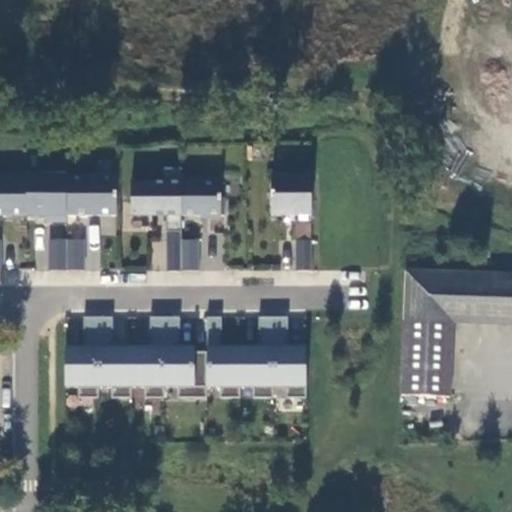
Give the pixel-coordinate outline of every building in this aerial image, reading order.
[(178,215),(178,179),(177,168),(159,168),(159,181),(127,181),(127,215),(162,215),(162,232),(178,232),(178,215)] [(268,176),(268,215),(308,215),(308,175),(268,176)] [(62,222),(62,216),(62,176),(22,176),(22,177),(22,216),(42,216),(42,222),(62,222)] [(112,176),(62,176),(62,216),(112,216),(112,176)] [(22,177),(0,177),(0,215),(22,216),(22,177)] [(195,179),(178,179),(178,215),(220,215),(220,198),(217,198),(217,180),(195,180),(195,179)] [(87,225),(85,265),(98,266),(99,226),(87,225)] [(178,232),(162,232),(162,240),(178,240),(178,232)] [(178,241),(178,240),(162,240),(162,271),(195,271),(195,241),(178,241)] [(293,270),(308,270),(308,240),(293,240),(293,270)] [(63,271),(62,241),(45,241),(45,271),(63,271)] [(80,241),(62,241),(63,271),(80,271),(80,241)] [(511,272),(404,270),(403,320),(400,390),(449,393),(452,320),(511,322),(511,272)] [(95,399),(95,388),(94,318),(80,318),(80,348),(61,348),(62,388),(75,388),(75,399),(95,399)] [(128,388),(128,348),(109,348),(109,318),(94,318),(95,388),(108,388),(108,399),(128,399),(128,388)] [(161,318),(146,318),(146,348),(128,348),(128,388),(141,388),(141,399),(161,399),(161,388),(161,318)] [(176,318),(161,318),(161,388),(175,388),(175,399),(203,399),(203,388),(203,348),(176,348),(176,318)] [(218,348),(218,318),(203,318),(203,348),(203,388),(217,388),(217,399),(236,398),(236,388),(236,348),(218,348)] [(255,348),(236,348),(236,388),(250,388),(250,398),(270,398),(270,388),(270,318),(255,318),(255,348)] [(284,318),(270,318),(270,388),(283,388),(283,398),(303,398),(303,348),(284,348),(284,318)]
